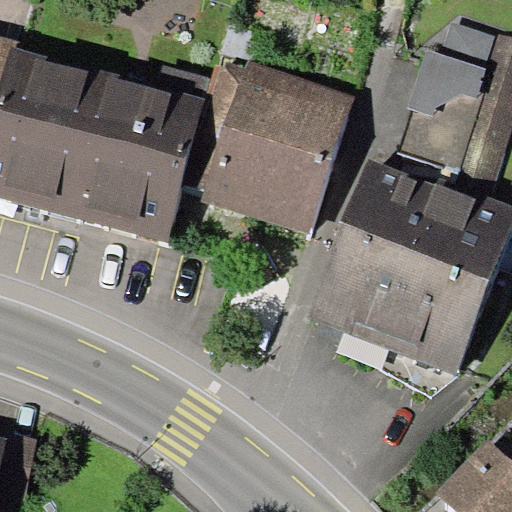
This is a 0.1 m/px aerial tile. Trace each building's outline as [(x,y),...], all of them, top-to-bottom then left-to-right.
[(414,111),(393,167),(438,183),(440,177),(492,196),(511,130),(511,36),(499,32),(498,36),(452,22),(441,51),(428,48),(406,108),(414,111)] [(0,36),(0,198),(166,241),(181,184),(210,76),(164,64),(159,85),(16,48),(18,42),(0,36)] [(355,94),(245,61),(243,67),(215,64),(210,76),(181,184),(206,189),(203,200),(312,233),(355,94)] [(366,157),(307,317),(457,372),(511,224),(511,203),(492,196),(440,177),(438,183),(393,167),(366,157)] [(9,432),(8,438),(0,478),(0,504),(24,509),(38,438),(9,432)] [(0,478),(8,438),(0,436),(0,478)] [(511,511),(511,461),(488,439),(436,492),(456,511),(511,511)]
